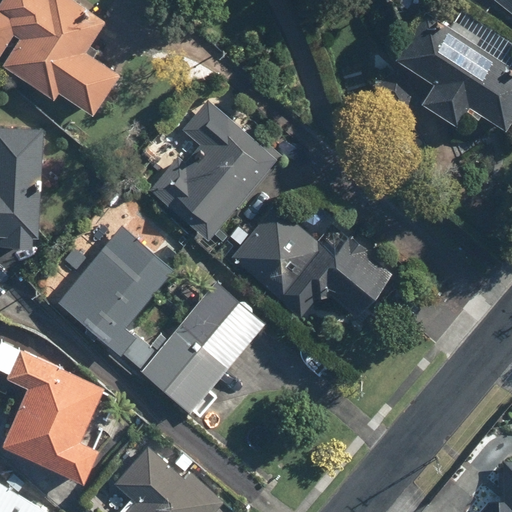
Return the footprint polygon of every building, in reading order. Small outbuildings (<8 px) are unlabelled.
[(0,0),(0,51),(6,56),(1,63),(55,98),(59,92),(93,114),(121,71),(86,48),(106,16),(81,0),(0,0)] [(511,0),(498,0),(511,9),(511,0)] [(418,95),(457,121),(468,102),(506,127),(511,118),(511,68),(423,10),(394,54),(430,77),(418,95)] [(275,152),(200,93),(133,178),(208,237),(275,152)] [(0,240),(4,240),(4,247),(37,249),(44,128),(0,125),(0,240)] [(293,217),(274,202),(232,255),(305,313),(320,294),(327,300),(331,294),(361,318),(393,277),(356,248),(361,242),(308,199),(293,217)] [(127,324),(174,266),(119,222),(55,302),(119,354),(137,332),(127,324)] [(216,277),(168,335),(161,330),(153,339),(160,344),(142,366),(200,415),(218,393),(211,388),(268,320),(216,277)] [(0,390),(21,400),(2,446),(88,482),(102,449),(82,441),(105,385),(0,341),(0,390)] [(215,511),(226,500),(190,467),(195,461),(182,448),(174,457),(169,462),(151,444),(115,483),(119,486),(101,506),(107,511),(215,511)] [(511,511),(511,463),(504,463),(503,511),(511,511)] [(54,511),(0,477),(0,511),(54,511)]
